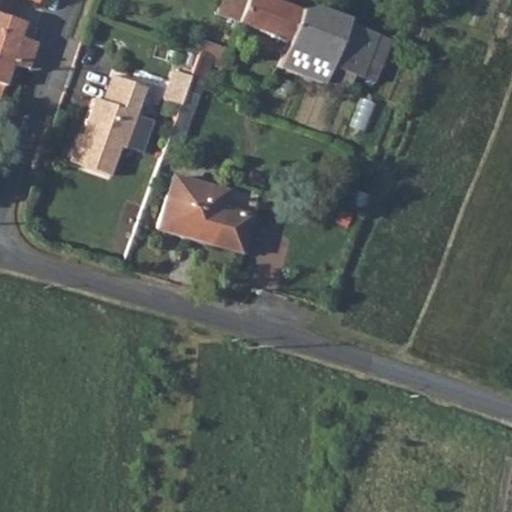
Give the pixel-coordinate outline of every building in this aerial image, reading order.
[(221,0),(216,16),(235,23),(242,1),(238,0),(221,0)] [(276,65),(289,69),(313,4),(298,8),(273,0),(242,0),(242,1),(235,23),(285,41),(276,65)] [(359,69),(366,50),(375,26),(343,15),(313,4),(289,69),(321,80),(324,73),(347,81),(352,66),(359,69)] [(0,14),(0,80),(7,60),(24,66),(32,41),(14,35),(19,20),(2,15),(0,14)] [(375,26),(366,50),(374,52),(383,29),(375,26)] [(381,54),(389,31),(383,29),(374,52),(381,54)] [(180,89),(194,95),(209,56),(194,52),(187,71),(185,75),(180,89)] [(187,71),(173,65),(171,70),(185,75),(187,71)] [(180,89),(185,75),(171,70),(162,93),(177,98),(180,89)] [(95,98),(88,95),(74,132),(70,131),(61,159),(101,175),(112,146),(116,147),(139,85),(104,72),(95,98)] [(175,145),(194,95),(180,89),(177,98),(161,140),(175,145)] [(121,146),(135,152),(148,123),(134,117),(121,146)] [(255,190),(222,179),(218,189),(168,173),(152,223),(173,229),(174,225),(203,234),(202,238),(236,249),(247,215),(255,190)]
